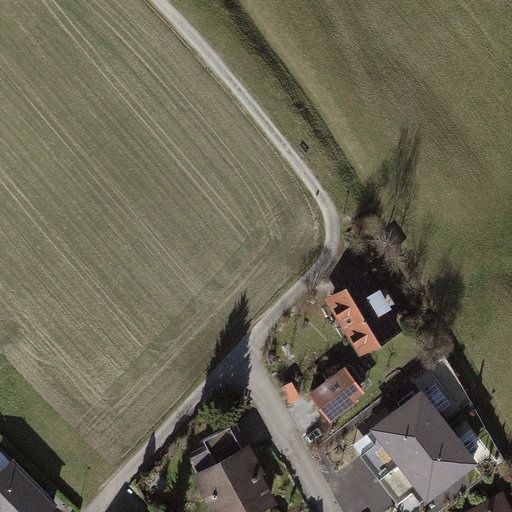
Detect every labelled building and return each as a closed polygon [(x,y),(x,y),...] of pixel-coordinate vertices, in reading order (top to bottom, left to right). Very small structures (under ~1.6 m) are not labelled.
[(403,329),(370,274),(330,298),(363,353),(403,329)] [(369,386),(351,363),(311,394),(330,420),(359,399),(356,395),(369,386)] [(381,479),(452,425),(424,389),(375,426),(385,439),(363,456),(381,479)] [(232,425),(205,439),(220,466),(200,476),(200,481),(214,507),(219,511),(257,511),(274,503),(232,425)] [(480,462),(452,426),(381,479),(400,503),(421,486),(431,499),(480,462)] [(47,511),(56,503),(14,460),(0,474),(0,511),(47,511)] [(511,511),(511,506),(504,493),(469,511),(511,511)]
